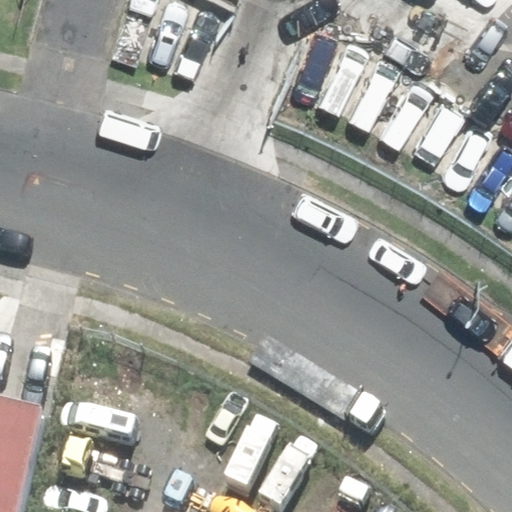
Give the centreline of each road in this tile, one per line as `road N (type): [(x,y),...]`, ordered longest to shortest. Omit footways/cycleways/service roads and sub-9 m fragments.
road 1 (unclassified): [(511,430),(287,282),(0,181)]
road 2 (unknown): [(43,192),(75,0)]
